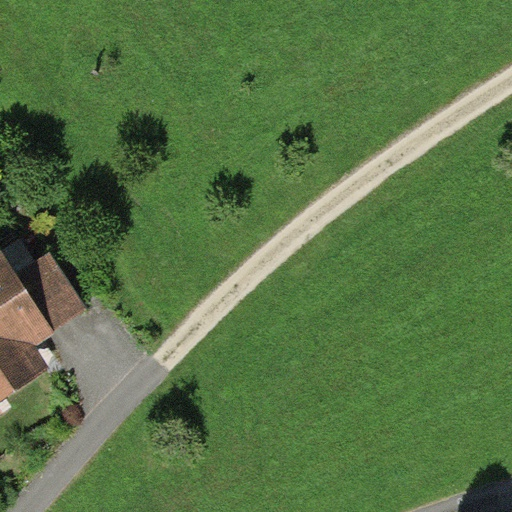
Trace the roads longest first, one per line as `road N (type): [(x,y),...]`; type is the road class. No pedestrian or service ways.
road 1 (track): [(511,74),(311,222),(140,381)]
road 2 (residential): [(32,511),(140,381)]
